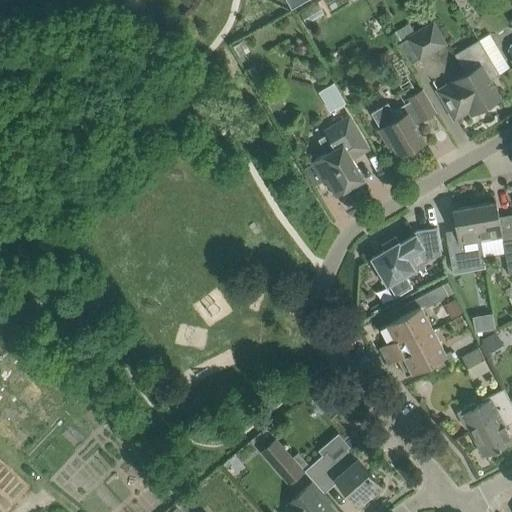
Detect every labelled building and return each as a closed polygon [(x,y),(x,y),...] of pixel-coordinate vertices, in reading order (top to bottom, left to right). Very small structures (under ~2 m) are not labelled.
[(286,0),(292,9),(306,0),(286,0)] [(433,20),(406,36),(407,38),(419,59),(420,61),(448,44),(433,20)] [(500,98),(489,80),(500,74),(490,57),(480,39),(455,54),(466,73),(453,81),(439,90),(445,101),(455,118),(469,109),(472,114),(500,98)] [(345,102),(334,83),(320,91),(332,110),(345,102)] [(381,128),(378,129),(388,147),(392,144),(399,156),(425,141),(413,121),(419,118),(420,119),(436,110),(424,88),(408,97),(410,101),(393,111),(388,103),(372,112),(381,128)] [(313,163),(304,168),(315,186),(323,181),(327,179),(336,194),(364,178),(352,158),(368,148),(349,116),(324,131),(326,134),(318,139),(327,153),(312,161),(313,163)] [(496,201),(475,205),(484,256),(505,252),(509,274),(511,273),(511,238),(503,241),(496,201)] [(458,236),(447,238),(452,266),(484,261),(475,205),(453,209),(458,236)] [(385,250),(371,257),(380,272),(377,274),(382,283),(385,281),(387,285),(388,285),(395,297),(411,288),(404,276),(415,269),(408,257),(421,249),(428,262),(442,254),(437,227),(418,230),(412,234),(413,236),(401,243),(396,236),(381,244),(385,250)] [(404,305),(407,312),(423,309),(448,295),(443,284),(404,305)] [(407,312),(415,329),(424,345),(433,361),(437,368),(455,359),(450,351),(446,353),(423,309),(407,312)] [(389,342),(415,329),(407,312),(380,326),(389,342)] [(492,313),(473,316),(475,331),(495,328),(492,313)] [(481,337),(488,349),(503,340),(497,328),(493,330),(481,337)] [(388,364),(398,359),(424,345),(415,329),(379,347),(388,364)] [(424,345),(398,359),(406,375),(433,361),(424,345)] [(463,355),(473,376),(491,367),(480,346),(463,355)] [(475,403),(457,412),(466,428),(469,427),(484,456),(511,440),(511,437),(505,425),(511,421),(511,403),(504,388),(482,399),(483,402),(476,405),(475,403)] [(259,445),(273,462),(288,478),(300,465),(272,432),(259,445)] [(338,481),(359,505),(381,486),(357,459),(347,448),(330,463),(323,454),(310,466),(298,453),(294,457),(324,492),(338,481)] [(288,503),(296,511),(326,511),(316,500),(322,495),(311,482),(288,503)]
